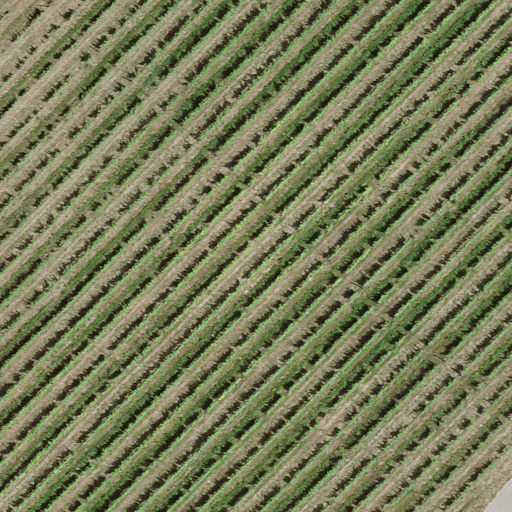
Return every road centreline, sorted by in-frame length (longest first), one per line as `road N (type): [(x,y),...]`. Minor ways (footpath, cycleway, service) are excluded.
road 1 (motorway): [(440,0),(0,319)]
road 2 (motorway): [(276,511),(511,343)]
